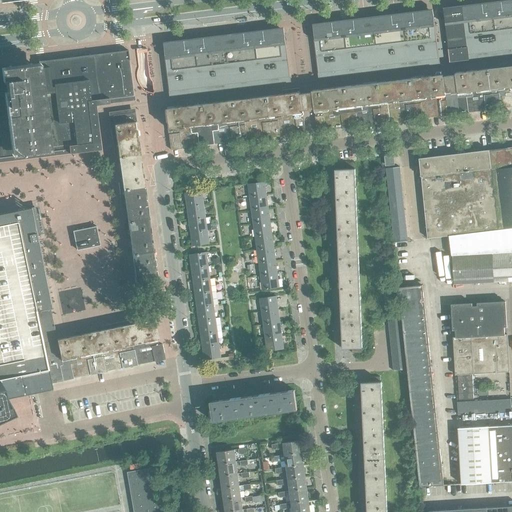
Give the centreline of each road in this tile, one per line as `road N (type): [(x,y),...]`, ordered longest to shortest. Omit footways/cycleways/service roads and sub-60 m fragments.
road 1 (residential): [(187,384),(163,169),(281,152)]
road 2 (tertiary): [(88,29),(325,0)]
road 3 (residential): [(314,368),(281,152)]
road 4 (residential): [(334,511),(314,368)]
road 5 (residential): [(281,152),(410,137)]
road 6 (residential): [(204,511),(187,384)]
road 7 (residential): [(187,384),(314,368)]
